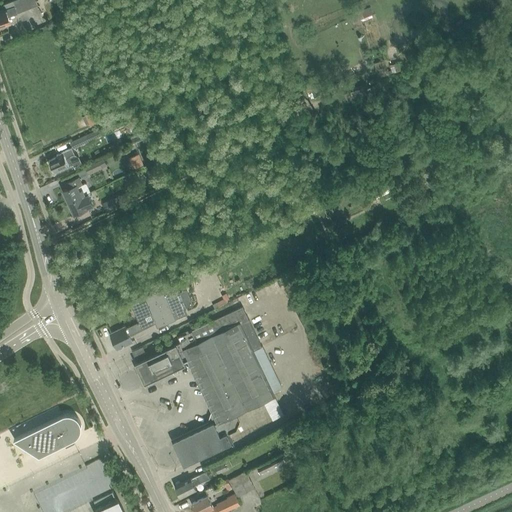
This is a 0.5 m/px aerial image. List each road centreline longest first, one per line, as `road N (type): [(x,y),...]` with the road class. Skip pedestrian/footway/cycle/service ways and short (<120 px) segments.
road 1 (track): [(42,247),(375,75),(385,61)]
road 2 (tertiary): [(163,511),(65,307)]
road 3 (tertiary): [(65,307),(0,127)]
